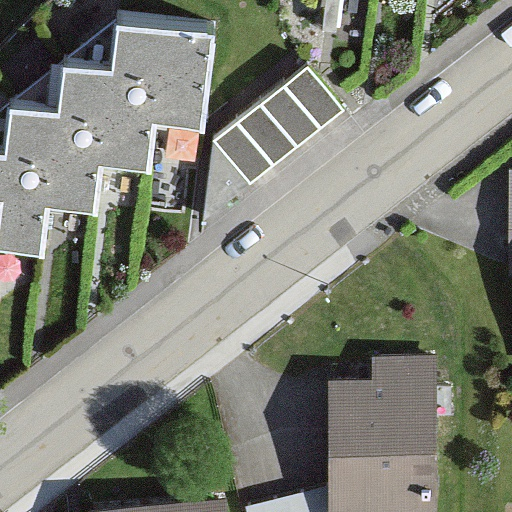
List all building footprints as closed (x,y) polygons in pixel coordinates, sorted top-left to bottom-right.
[(132,9),(129,51),(171,54),(165,129),(218,134),(228,18),(132,9)] [(77,51),(74,98),(116,101),(113,158),(163,161),(165,129),(171,54),(129,51),(77,51)] [(249,183),(342,109),(306,63),(213,138),(249,183)] [(21,146),(59,148),(56,214),(107,217),(113,158),(116,101),(74,98),(24,97),(21,146)] [(21,146),(0,145),(0,246),(55,248),(56,214),(59,148),(21,146)] [(511,196),(500,197),(500,326),(511,326),(511,196)] [(431,511),(437,355),(371,352),(371,378),(328,376),(322,511),(431,511)] [(224,511),(224,502),(85,507),(85,511),(224,511)]
